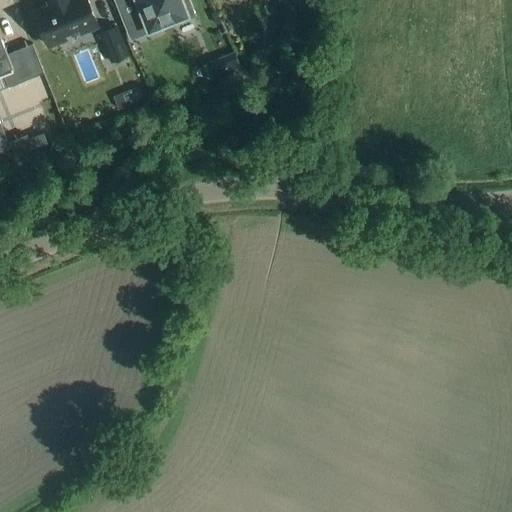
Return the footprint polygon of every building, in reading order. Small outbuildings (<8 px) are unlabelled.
[(79,30),(81,33),(99,26),(88,0),(53,0),(49,2),(51,6),(35,13),(49,46),(67,39),(65,36),(79,30)] [(116,0),(130,36),(148,29),(150,32),(172,24),(172,25),(194,17),(187,1),(183,2),(182,0),(116,0)] [(128,57),(116,27),(100,34),(112,63),(128,57)] [(0,34),(0,76),(3,75),(9,88),(33,78),(22,49),(8,55),(0,34)] [(236,55),(225,59),(229,71),(240,66),(236,55)] [(144,98),(139,87),(127,92),(131,103),(144,98)]
